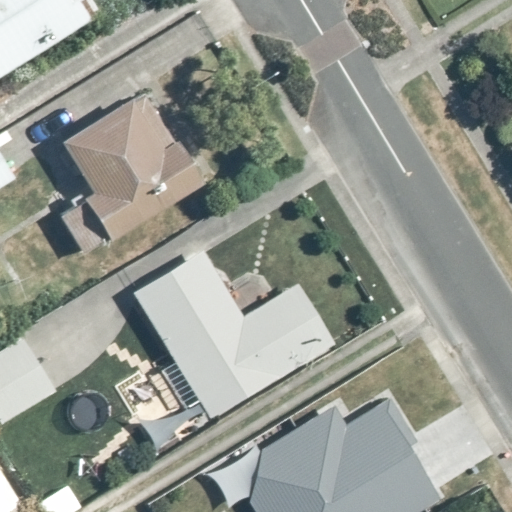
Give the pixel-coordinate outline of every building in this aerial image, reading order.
[(0,0),(0,75),(100,12),(92,0),(0,0)] [(208,181),(151,88),(61,143),(91,191),(58,212),(85,256),(208,181)] [(0,186),(14,178),(0,155),(0,186)] [(245,317),(205,250),(136,292),(211,417),(336,342),(301,284),(245,317)] [(55,390),(24,337),(0,351),(0,419),(2,422),(55,390)] [(346,413),(339,401),(209,477),(228,509),(251,496),(260,511),(426,511),(445,501),(382,392),(346,413)] [(0,511),(25,511),(0,469),(0,511)]
